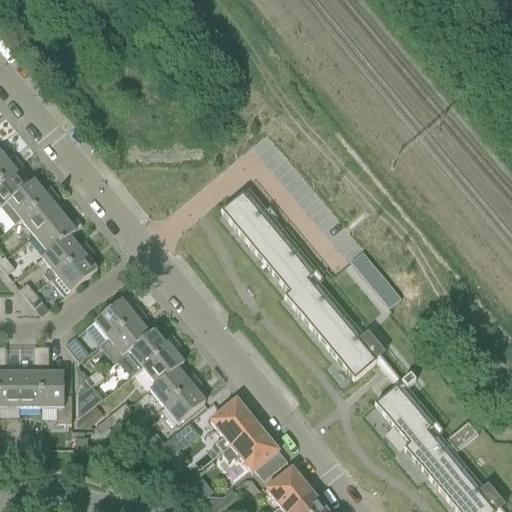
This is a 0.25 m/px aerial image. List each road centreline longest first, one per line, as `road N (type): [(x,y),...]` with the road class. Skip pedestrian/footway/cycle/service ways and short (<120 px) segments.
road 1 (residential): [(348,511),(144,254)]
road 2 (residential): [(144,254),(0,79)]
road 3 (residential): [(0,333),(47,333),(144,254)]
road 4 (residential): [(247,170),(144,254)]
